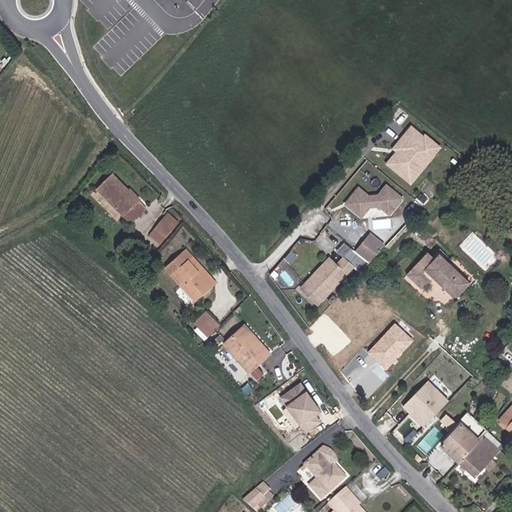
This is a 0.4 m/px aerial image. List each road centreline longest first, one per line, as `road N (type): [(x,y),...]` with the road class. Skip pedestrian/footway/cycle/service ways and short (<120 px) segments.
road 1 (tertiary): [(76,74),(240,258),(362,422),(445,511)]
road 2 (unknown): [(349,223),(315,212),(252,273)]
road 3 (unknown): [(362,422),(263,491)]
